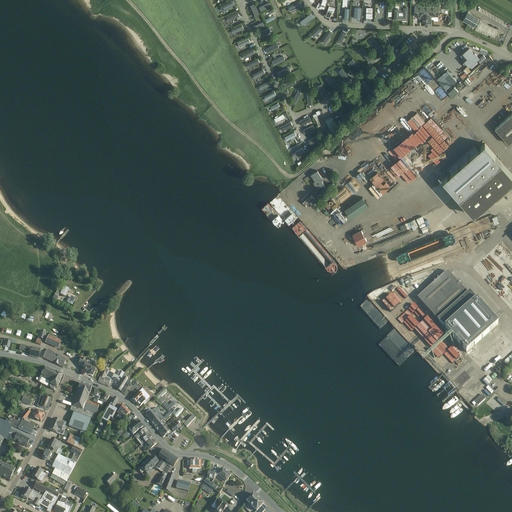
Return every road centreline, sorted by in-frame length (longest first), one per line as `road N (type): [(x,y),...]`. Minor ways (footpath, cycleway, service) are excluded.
road 1 (track): [(298,174),(280,171),(222,116),(128,0)]
road 2 (unclassified): [(511,56),(454,34),(319,155)]
road 3 (tertiary): [(253,485),(220,460),(173,451),(121,397),(68,373)]
road 4 (tertiary): [(6,496),(68,373)]
